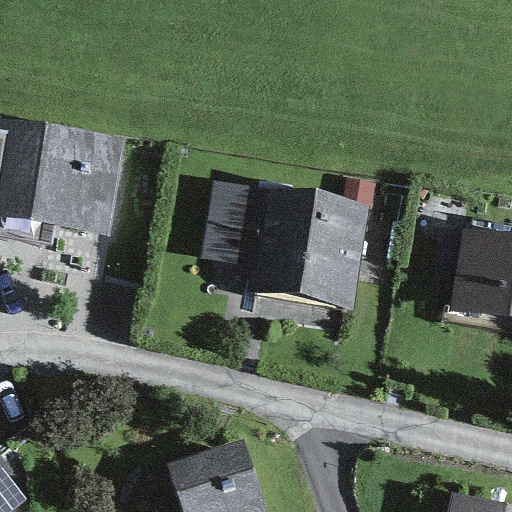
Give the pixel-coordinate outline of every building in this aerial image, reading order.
[(13,121),(0,196),(0,216),(101,233),(117,139),(13,121)] [(362,204),(222,181),(211,246),(271,255),(267,281),(347,294),(362,204)] [(511,233),(475,228),(465,311),(511,317),(511,233)] [(188,464),(202,511),(262,511),(244,448),(188,464)] [(0,503),(20,487),(0,463),(0,503)]
